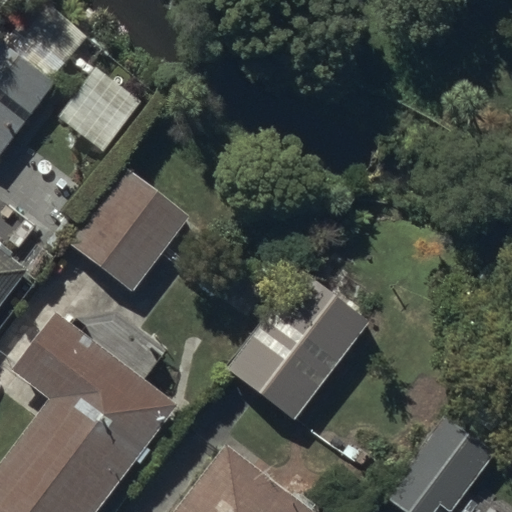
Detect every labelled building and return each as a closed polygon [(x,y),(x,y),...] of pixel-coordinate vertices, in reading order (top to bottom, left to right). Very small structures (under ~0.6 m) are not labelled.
[(0,154),(55,85),(0,41),(0,154)] [(126,166),(65,244),(131,295),(190,218),(126,166)] [(0,306),(26,273),(10,260),(12,258),(0,248),(0,306)] [(301,271),(225,370),(293,422),(369,323),(301,271)] [(0,511),(97,511),(178,408),(53,314),(8,373),(46,402),(0,462),(0,511)] [(399,511),(435,511),(439,507),(445,511),(448,511),(493,454),(443,416),(381,498),(399,511)] [(312,511),(225,443),(171,511),(312,511)]
